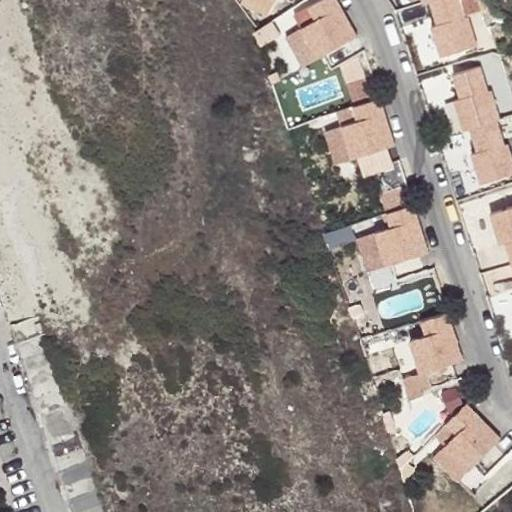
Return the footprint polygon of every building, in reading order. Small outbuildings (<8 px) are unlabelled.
[(337,0),(320,0),(294,15),(301,28),(318,58),(323,55),(331,69),(357,55),(348,41),(357,36),(348,20),(339,24),(332,12),(341,7),(337,0)] [(433,0),(430,1),(435,17),(445,13),(448,21),(431,26),(441,56),(477,45),(467,15),(465,16),(459,0),(433,0)] [(341,7),(332,12),(339,24),(348,20),(341,7)] [(318,58),(301,28),(286,36),(303,66),(318,58)] [(481,66),(453,74),(458,90),(468,87),(471,94),(454,100),(464,130),(470,128),(475,144),(485,141),(488,148),(471,153),(481,184),(511,173),(511,156),(508,142),(505,143),(498,120),(500,119),(491,89),(488,89),(481,66)] [(380,98),(337,111),(342,126),(352,158),(358,156),(363,172),(390,164),(385,148),(395,145),(390,127),(380,130),(375,116),(385,113),(380,98)] [(385,113),(375,116),(380,130),(390,127),(385,113)] [(0,321),(51,308),(0,116),(0,321)] [(337,163),(352,158),(342,126),(326,130),(337,163)] [(399,166),(379,172),(384,186),(403,180),(399,166)] [(403,185),(378,193),(384,210),(409,202),(403,185)] [(414,204),(386,213),(391,227),(375,232),(385,265),(392,263),(397,278),(424,270),(419,254),(429,251),(423,234),(413,236),(409,222),(419,219),(414,204)] [(511,206),(490,213),(500,244),(511,239),(511,248),(508,250),(511,262),(511,206)] [(419,219),(409,222),(413,236),(423,234),(419,219)] [(385,265),(375,232),(356,238),(367,271),(385,265)] [(447,311),(420,319),(425,334),(409,339),(419,371),(425,369),(430,385),(457,377),(453,361),(462,358),(457,340),(447,343),(443,329),(452,326),(447,311)] [(105,511),(40,313),(11,323),(73,511),(105,511)] [(457,340),(452,326),(443,329),(447,343),(457,340)] [(430,385),(425,369),(419,371),(402,377),(409,398),(422,393),(421,388),(430,385)] [(478,414),(467,403),(434,434),(445,445),(469,470),(473,465),(485,477),(505,457),(494,445),(501,438),(488,425),(481,432),(471,421),(478,414)] [(478,414),(471,421),(481,432),(488,425),(478,414)] [(469,470),(445,445),(433,457),(457,481),(469,470)]
